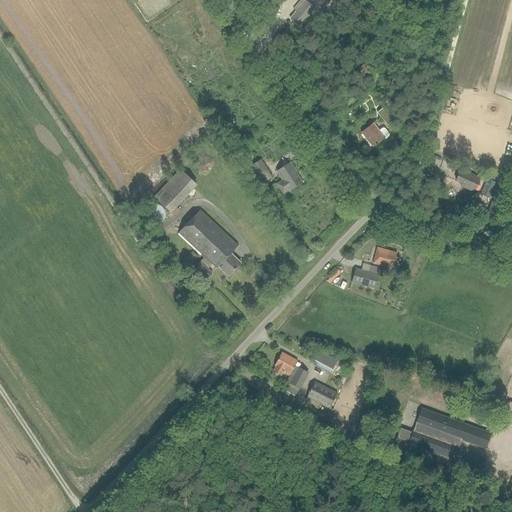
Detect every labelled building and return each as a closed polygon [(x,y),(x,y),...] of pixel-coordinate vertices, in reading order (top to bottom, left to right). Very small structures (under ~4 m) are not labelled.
[(300,27),(315,9),(303,0),(301,0),(295,8),(298,10),(290,19),(300,27)] [(322,18),(327,12),(322,8),(317,14),(322,18)] [(396,119),(388,109),(386,106),(377,113),(387,125),(396,119)] [(385,139),(390,135),(383,127),(378,131),(373,124),(361,133),(372,147),(384,138),(385,139)] [(251,155),(247,148),(243,151),(246,156),(241,159),(259,186),(273,177),(261,159),(253,164),(248,157),(251,155)] [(290,191),(302,183),(296,172),(290,163),(277,172),(283,180),(277,184),(284,194),(289,191),(290,191)] [(498,170),(491,166),(486,176),(494,180),(498,170)] [(170,212),(196,184),(180,169),(154,197),(170,212)] [(492,200),(500,203),(511,177),(511,174),(505,171),(492,200)] [(466,175),(459,172),(455,181),(462,184),(461,187),(474,193),(480,179),(467,173),(466,175)] [(496,182),(488,179),(481,194),(489,198),(496,182)] [(459,222),(463,210),(458,209),(454,220),(459,222)] [(209,267),(211,265),(214,268),(216,269),(218,267),(229,277),(241,263),(231,254),(238,246),(200,211),(179,235),(203,258),(201,260),(209,267)] [(397,267),(399,258),(395,257),(396,253),(377,248),(373,264),(391,268),(391,265),(397,267)] [(185,271),(198,257),(192,252),(179,266),(185,271)] [(204,285),(207,281),(206,280),(213,273),(210,271),(211,270),(201,261),(194,269),(200,275),(197,279),(204,285)] [(376,286),(379,275),(380,269),(380,268),(371,266),(369,272),(367,272),(356,269),(352,283),(375,289),(376,286)] [(336,353),(333,358),(320,351),(313,363),(336,376),(341,367),(345,370),(350,361),(336,353)] [(283,373),(289,377),(287,381),(290,383),(283,396),(293,401),(308,373),(295,366),(297,361),(285,354),(284,356),(281,355),(274,366),(275,367),(273,371),(281,376),(283,373)] [(345,378),(341,376),(337,386),(341,388),(345,378)] [(307,398),(305,402),(318,409),(320,404),(329,408),(336,394),(315,383),(307,398)] [(315,427),(318,417),(282,405),(278,415),(315,427)] [(485,449),(491,434),(422,409),(413,433),(400,428),(396,439),(409,443),(455,460),(460,448),(459,448),(462,440),(485,449)]
